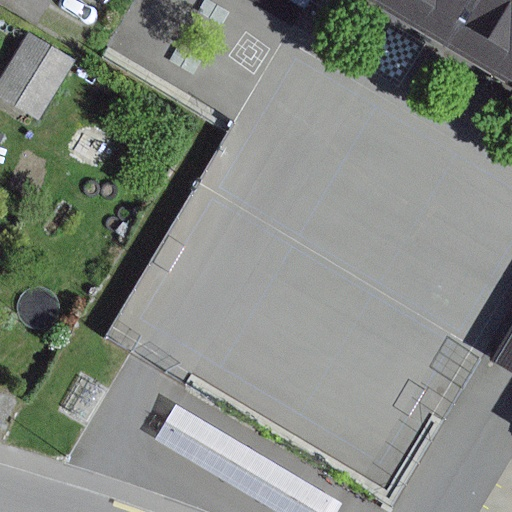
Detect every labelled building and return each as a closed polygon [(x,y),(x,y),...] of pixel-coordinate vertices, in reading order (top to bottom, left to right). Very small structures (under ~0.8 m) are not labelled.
[(308,0),(251,0),(295,26),(309,1),(308,0)] [(511,0),(358,0),(511,91),(511,0)] [(32,30),(0,75),(0,87),(39,115),(76,60),(32,30)] [(511,324),(489,363),(511,376),(511,324)] [(176,404),(154,439),(274,511),(336,511),(341,505),(176,404)]
